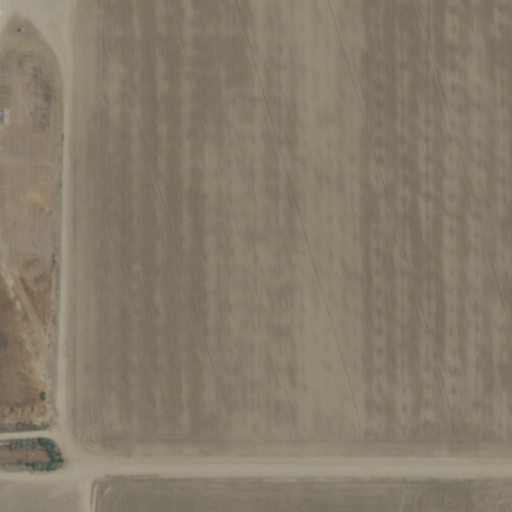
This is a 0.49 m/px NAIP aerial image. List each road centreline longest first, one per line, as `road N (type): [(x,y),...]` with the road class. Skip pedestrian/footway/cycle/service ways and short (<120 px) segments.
road 1 (residential): [(511,457),(0,463)]
road 2 (residential): [(41,0),(39,463)]
